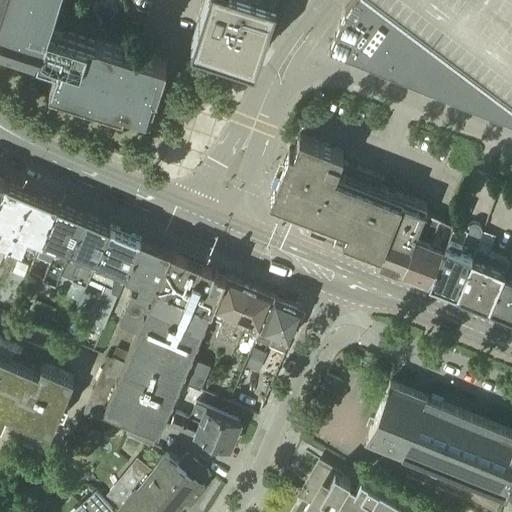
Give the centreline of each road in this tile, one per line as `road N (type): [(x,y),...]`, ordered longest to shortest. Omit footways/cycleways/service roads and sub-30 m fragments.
road 1 (residential): [(287,64),(511,142)]
road 2 (secondary): [(0,130),(205,225)]
road 3 (residential): [(327,313),(235,511)]
road 4 (residential): [(327,313),(511,389)]
road 5 (secondary): [(341,280),(511,350)]
road 6 (unclassified): [(205,225),(287,64)]
road 7 (secondary): [(205,225),(341,280)]
